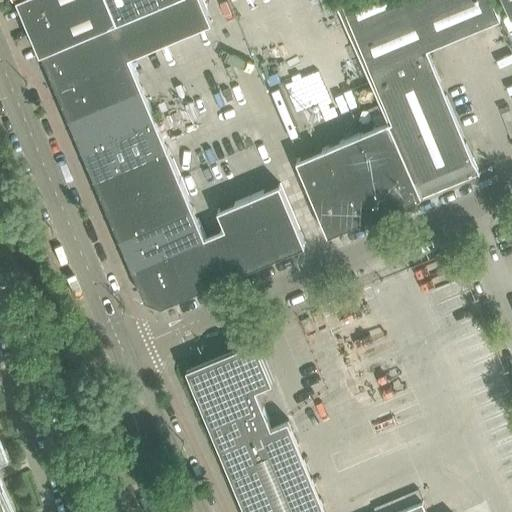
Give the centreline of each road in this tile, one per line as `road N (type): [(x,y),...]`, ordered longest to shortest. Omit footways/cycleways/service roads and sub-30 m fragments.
road 1 (unclassified): [(121,353),(475,208)]
road 2 (tertiary): [(0,58),(121,353)]
road 3 (tertiary): [(201,511),(121,353)]
road 4 (tertiary): [(121,353),(168,511)]
road 5 (residential): [(56,511),(0,368)]
